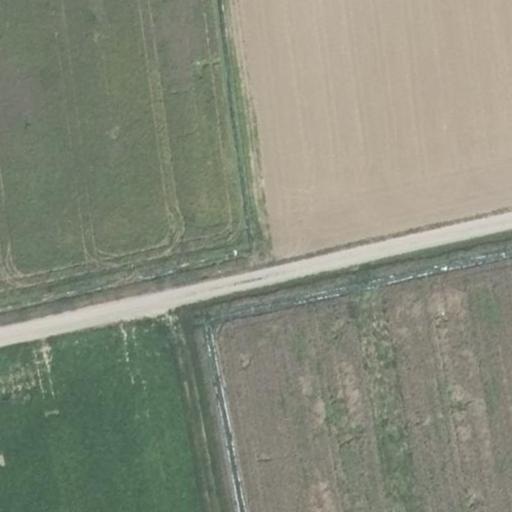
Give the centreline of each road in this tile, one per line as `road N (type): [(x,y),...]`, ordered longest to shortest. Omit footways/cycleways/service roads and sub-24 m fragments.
road 1 (track): [(511,227),(0,341)]
road 2 (track): [(211,511),(172,305)]
